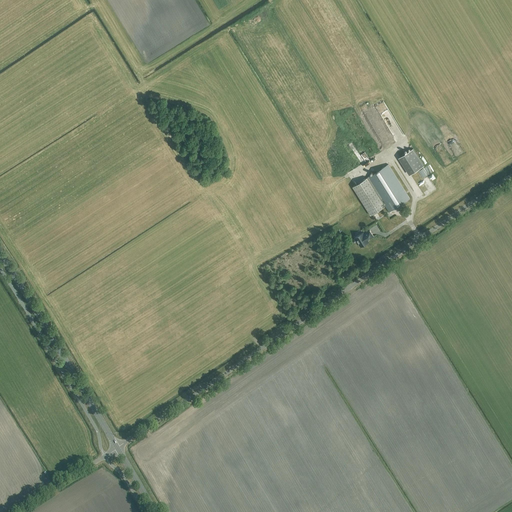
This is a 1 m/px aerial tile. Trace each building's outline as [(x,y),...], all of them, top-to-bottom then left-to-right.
[(400,99),(403,105),(410,102),(407,95),(400,99)] [(360,134),(356,137),(364,149),(369,147),(360,134)] [(415,171),(430,162),(419,145),(404,154),(415,171)] [(366,153),(364,153),(364,159),(372,158),(371,150),(365,150),(366,153)] [(388,164),(367,178),(353,187),(370,215),(385,206),(389,212),(410,199),(388,164)] [(373,236),(370,231),(364,235),(363,233),(355,238),(361,247),(368,242),(367,240),(373,236)]
